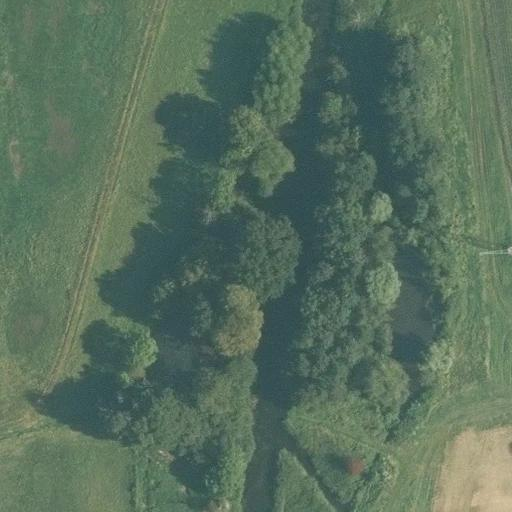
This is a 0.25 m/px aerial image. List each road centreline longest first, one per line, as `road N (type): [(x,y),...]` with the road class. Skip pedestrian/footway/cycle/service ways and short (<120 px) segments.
road 1 (track): [(389,511),(403,455),(469,356),(490,196),(468,0)]
road 2 (track): [(0,427),(22,420),(61,373),(159,0)]
